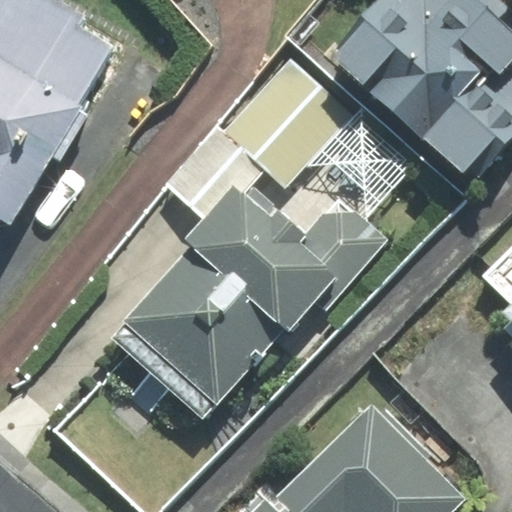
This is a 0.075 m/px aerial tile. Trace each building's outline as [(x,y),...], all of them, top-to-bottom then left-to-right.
[(0,0),(0,221),(17,231),(56,160),(59,161),(87,109),(85,108),(117,49),(84,31),(91,19),(56,0),(0,0)] [(470,175),(479,182),(511,145),(511,82),(506,78),(511,71),(511,0),(384,0),(333,57),(467,179),(470,175)] [(353,117),(293,61),(224,134),(284,190),(353,117)] [(276,222),(239,189),(189,246),(194,249),(113,342),(209,425),(289,334),(293,338),(319,308),(329,316),(392,244),(342,200),(311,236),(331,254),(324,263),(306,247),(312,240),(283,214),(276,222)] [(461,511),(471,503),(375,408),(282,500),(293,511),(461,511)] [(275,511),(266,502),(256,511),(275,511)]
